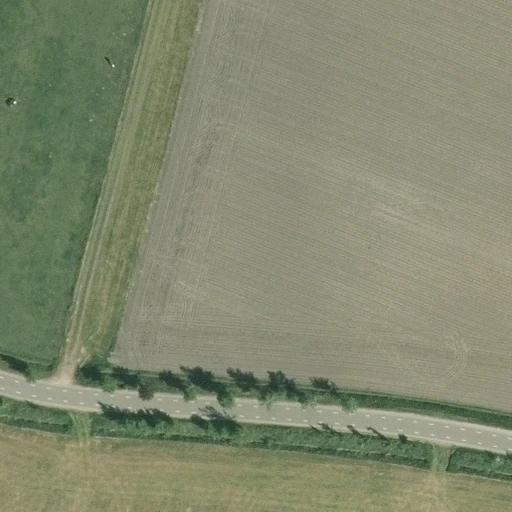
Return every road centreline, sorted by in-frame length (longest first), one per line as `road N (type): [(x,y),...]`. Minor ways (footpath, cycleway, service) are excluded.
road 1 (tertiary): [(511,445),(400,425),(84,399),(0,382)]
road 2 (track): [(157,0),(58,395)]
